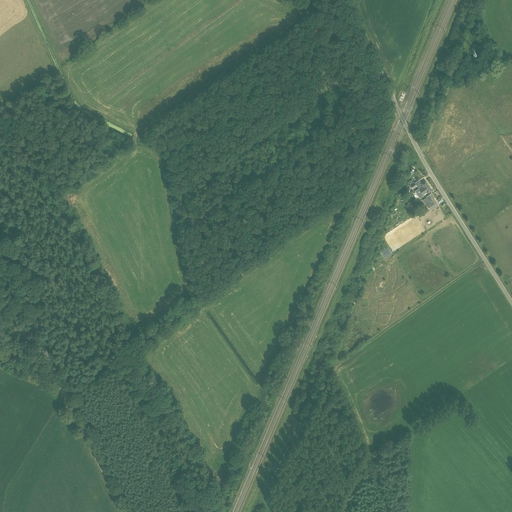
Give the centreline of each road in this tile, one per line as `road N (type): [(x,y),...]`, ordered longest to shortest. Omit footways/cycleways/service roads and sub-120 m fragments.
road 1 (unclassified): [(511,304),(422,160),(352,0)]
road 2 (unclassified): [(124,511),(0,257)]
road 3 (track): [(382,72),(363,108),(368,138),(331,215)]
road 4 (track): [(419,153),(476,13)]
